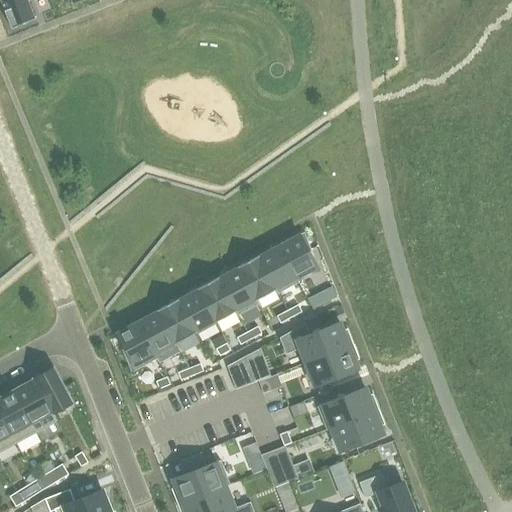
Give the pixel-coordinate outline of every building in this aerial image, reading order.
[(0,0),(0,2),(1,2),(11,28),(35,18),(27,0),(0,0)] [(287,241),(278,246),(298,282),(299,282),(296,278),(316,267),(308,251),(311,249),(304,231),(287,241)] [(258,255),(257,255),(278,293),(298,282),(278,246),(269,250),(259,256),(258,255)] [(240,265),(237,266),(258,304),(259,304),(256,299),(275,289),(277,294),(278,293),(257,255),(245,262),(240,265)] [(218,276),(217,277),(238,315),(258,304),(237,266),(236,267),(237,268),(227,273),(221,277),(219,278),(218,276)] [(209,281),(197,288),(215,321),(235,311),(237,315),(238,315),(217,277),(214,278),(209,281)] [(178,298),(177,299),(195,332),(215,321),(197,288),(196,288),(197,289),(195,290),(189,294),(178,299),(178,298)] [(312,308),(323,303),(318,293),(307,298),(312,308)] [(169,303),(157,309),(180,352),(181,351),(176,343),(195,332),(177,299),(174,300),(169,303)] [(297,304),(287,310),(291,317),(301,311),(297,304)] [(147,316),(137,321),(160,362),(180,352),(157,309),(156,310),(157,311),(147,316)] [(287,310),(276,316),(280,323),(291,317),(287,310)] [(129,326),(117,333),(125,347),(122,349),(131,372),(157,359),(159,363),(160,362),(137,321),(129,326)] [(305,323),(279,337),(285,354),(299,348),(305,363),(353,344),(347,328),(342,330),(339,322),(320,330),(313,333),(310,334),(305,323)] [(257,326),(247,332),(251,339),(261,333),(257,326)] [(247,332),(236,337),(240,344),(251,339),(247,332)] [(226,343),(216,349),(220,356),(230,350),(226,343)] [(353,344),(305,363),(314,386),(331,379),(338,376),(357,369),(354,361),(359,359),(353,344)] [(243,358),(227,367),(233,385),(257,377),(254,370),(266,365),(260,349),(243,358)] [(200,363),(189,368),(192,375),(203,371),(200,363)] [(54,367),(33,379),(56,421),(57,421),(52,412),(72,401),(54,367)] [(189,368),(178,372),(181,380),(192,375),(189,368)] [(277,375),(259,382),(263,394),(281,387),(277,375)] [(167,377),(156,381),(159,389),(170,384),(167,377)] [(33,379),(13,390),(36,432),(56,421),(33,379)] [(338,398),(317,406),(326,429),(378,409),(372,394),(368,395),(365,387),(345,395),(338,398)] [(13,390),(0,396),(0,413),(16,443),(36,432),(13,390)] [(378,409),(326,429),(326,430),(331,429),(340,451),(356,444),(363,441),(383,434),(380,426),(384,424),(378,409)] [(0,413),(0,451),(16,443),(0,413)] [(287,431),(279,434),(284,445),(291,442),(287,431)] [(81,452),(74,456),(81,466),(88,462),(81,452)] [(262,458),(249,463),(253,473),(266,469),(262,458)] [(176,487),(171,488),(177,504),(230,483),(220,460),(206,465),(183,474),(173,479),(176,487)] [(329,466),(334,478),(348,472),(343,460),(329,466)] [(62,464),(55,468),(61,478),(68,474),(62,464)] [(292,466),(270,475),(274,486),(296,477),(292,466)] [(55,468),(48,472),(54,482),(61,478),(55,468)] [(381,473),(359,482),(365,498),(377,493),(383,507),(382,507),(383,511),(413,511),(414,511),(409,496),(407,497),(402,482),(387,488),(381,473)] [(230,483),(177,504),(180,511),(254,511),(250,502),(234,508),(225,486),(230,484),(230,483)] [(23,488),(16,492),(22,502),(29,498),(23,488)] [(69,488),(44,498),(50,511),(54,510),(54,511),(109,511),(110,511),(101,490),(74,500),(69,488)] [(16,492),(9,496),(15,506),(22,502),(16,492)] [(362,511),(359,503),(337,511),(362,511)]
